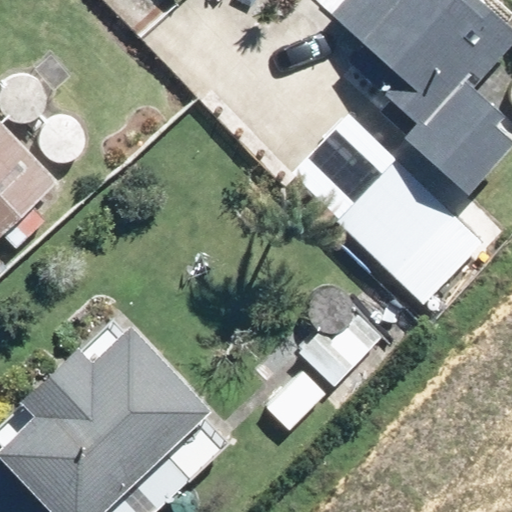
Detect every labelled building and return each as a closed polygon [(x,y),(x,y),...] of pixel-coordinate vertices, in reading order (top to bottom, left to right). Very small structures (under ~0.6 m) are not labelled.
[(0,0),(0,233),(60,183),(0,123),(0,0)] [(407,137),(472,198),(511,153),(511,120),(476,88),(511,49),(511,12),(498,0),(343,0),(331,13),(366,46),(352,62),(419,124),(407,137)] [(485,244),(392,155),(333,217),(426,306),(485,244)] [(361,363),(385,337),(351,308),(328,334),(361,363)] [(0,455),(0,457),(51,511),(110,511),(215,414),(135,328),(94,367),(80,352),(27,401),(42,416),(0,455)] [(296,355),(331,387),(354,361),(319,331),(296,355)]
